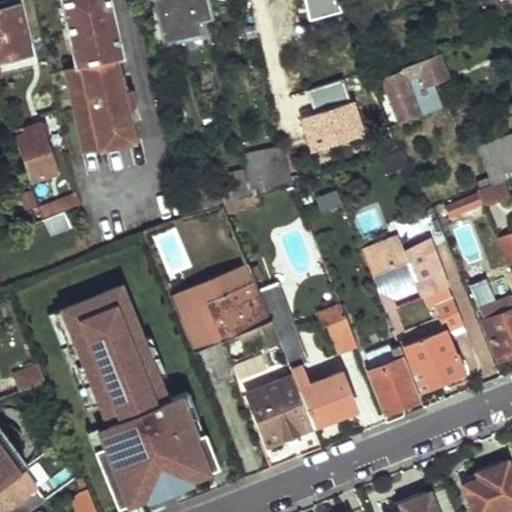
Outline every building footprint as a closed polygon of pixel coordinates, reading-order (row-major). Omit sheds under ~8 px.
[(12,0),(0,0),(0,74),(3,74),(0,69),(0,68),(0,59),(30,51),(19,2),(13,3),(12,0)] [(110,0),(62,0),(77,65),(67,67),(85,151),(135,139),(128,108),(135,106),(131,87),(124,89),(116,56),(123,55),(110,0)] [(187,0),(192,21),(214,17),(210,0),(187,0)] [(250,0),(294,181),(401,149),(368,70),(345,77),(308,89),(289,95),(267,0),(250,0)] [(404,69),(385,76),(402,123),(442,107),(439,100),(419,107),(406,76),(421,70),(426,84),(432,82),(448,76),(439,52),(402,66),(404,69)] [(419,107),(439,100),(432,82),(426,84),(421,70),(406,76),(419,107)] [(39,122),(15,132),(32,179),(58,170),(39,122)] [(511,133),(480,146),(494,183),(507,178),(511,175),(511,133)] [(285,144),(265,149),(268,160),(288,155),(285,144)] [(254,192),(294,181),(288,155),(268,160),(265,149),(246,154),(254,192)] [(401,149),(383,156),(388,172),(407,166),(401,149)] [(494,183),(478,189),(482,198),(485,206),(511,195),(511,191),(507,178),(494,183)] [(204,193),(208,205),(225,201),(221,189),(204,193)] [(318,211),(340,204),(336,189),(313,195),(318,211)] [(46,217),(80,203),(77,192),(42,206),(46,217)] [(482,198),(448,211),(452,221),(485,208),(485,206),(482,198)] [(1,222),(6,232),(46,217),(42,206),(1,222)] [(399,239),(422,234),(418,217),(395,222),(399,239)] [(511,229),(499,235),(511,267),(511,229)] [(430,239),(405,250),(406,253),(392,258),(385,240),(362,249),(396,334),(407,331),(394,300),(420,289),(423,296),(432,292),(447,330),(465,323),(430,239)] [(171,295),(193,351),(221,340),(206,303),(258,282),(250,264),(171,295)] [(206,303),(221,340),(272,320),(260,288),(258,282),(206,303)] [(275,283),(260,288),(272,320),(281,341),(285,352),(301,346),(275,283)] [(86,431),(117,507),(145,496),(188,478),(208,470),(204,458),(206,457),(197,435),(191,437),(183,420),(197,414),(187,390),(166,398),(157,377),(141,338),(119,284),(46,314),(93,428),(86,431)] [(507,309),(485,318),(500,358),(511,353),(511,296),(504,300),(507,309)] [(507,309),(504,300),(503,297),(480,305),(485,318),(507,309)] [(340,301),(316,310),(320,324),(326,321),(345,314),(340,301)] [(345,314),(326,321),(338,350),(356,343),(345,314)] [(447,330),(406,345),(423,388),(464,372),(447,330)] [(149,335),(141,338),(157,377),(164,374),(149,335)] [(396,359),(366,370),(386,421),(404,414),(401,405),(422,396),(401,345),(392,349),(396,359)] [(369,365),(389,361),(386,347),(366,352),(369,365)] [(354,350),(334,354),(337,368),(356,365),(354,350)] [(301,363),(291,366),(293,372),(314,425),(357,407),(342,369),(304,384),(301,375),(305,373),(301,363)] [(41,364),(16,373),(21,387),(47,378),(41,364)] [(293,372),(248,391),(268,443),(314,425),(293,372)] [(208,470),(218,466),(197,414),(183,420),(191,437),(197,435),(206,457),(204,458),(208,470)] [(0,483),(24,466),(27,464),(0,426),(0,483)] [(511,472),(507,460),(462,478),(475,511),(496,511),(511,506),(511,472)] [(24,466),(0,483),(0,511),(27,511),(47,499),(24,466)] [(83,493),(73,498),(78,511),(97,511),(82,474),(77,477),(83,493)] [(188,478),(145,496),(146,499),(190,482),(188,478)] [(440,511),(431,490),(384,508),(385,511),(440,511)]
